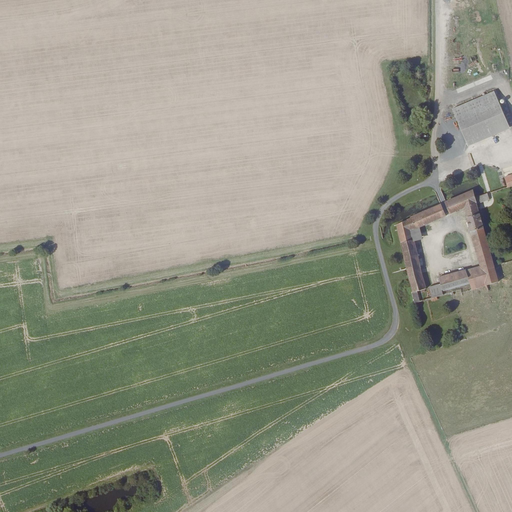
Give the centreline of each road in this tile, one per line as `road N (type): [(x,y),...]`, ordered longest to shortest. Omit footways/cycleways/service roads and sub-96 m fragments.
road 1 (track): [(0,455),(387,337),(395,320),(378,238),(382,219),(437,184),(440,146)]
road 2 (track): [(438,0),(440,146)]
